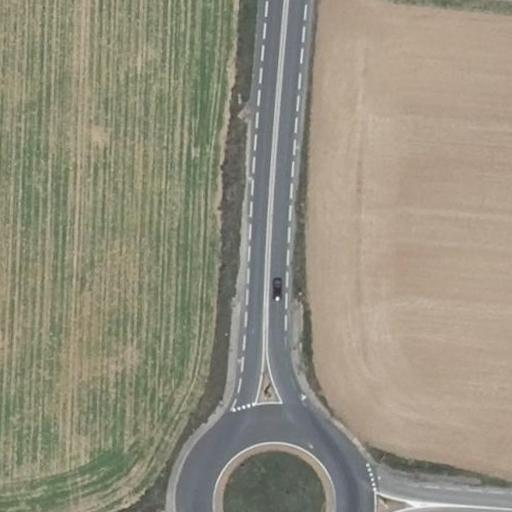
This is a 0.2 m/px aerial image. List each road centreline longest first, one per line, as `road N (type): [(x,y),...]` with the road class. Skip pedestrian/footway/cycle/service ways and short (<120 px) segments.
road 1 (tertiary): [(279,0),(255,337),(250,381),(232,422)]
road 2 (tertiary): [(303,418),(284,365),(283,332),(303,0)]
road 3 (tertiary): [(511,507),(423,495),(354,472)]
